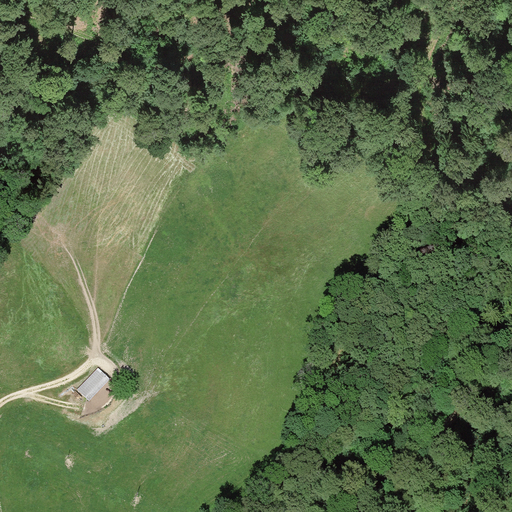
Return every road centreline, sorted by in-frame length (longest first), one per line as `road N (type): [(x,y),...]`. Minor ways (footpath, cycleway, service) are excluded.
road 1 (track): [(447,0),(417,85),(429,178),(339,305),(290,446),(217,511)]
road 2 (track): [(0,2),(112,47),(154,35),(215,0)]
road 3 (track): [(364,511),(464,372),(511,332)]
